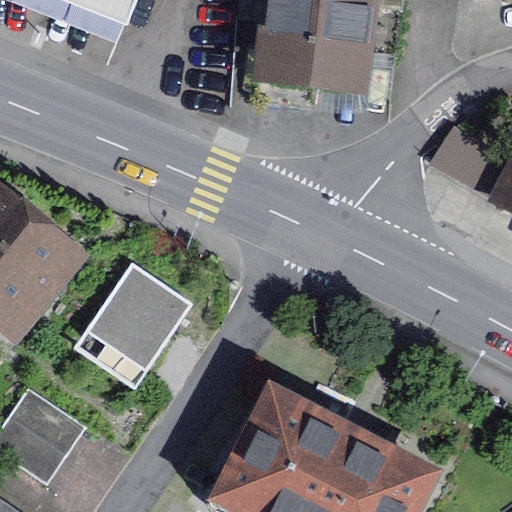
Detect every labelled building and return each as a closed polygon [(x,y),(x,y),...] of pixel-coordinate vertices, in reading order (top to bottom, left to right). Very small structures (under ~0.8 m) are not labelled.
[(136,0),(0,0),(0,5),(117,50),(136,0)] [(235,0),(234,25),(242,26),(237,98),(361,114),(375,0),(235,0)] [(511,9),(511,0),(480,0),(480,8),(511,9)] [(511,229),(511,155),(483,216),(511,229)] [(87,262),(0,191),(0,350),(9,358),(87,262)] [(190,311),(129,269),(69,357),(130,398),(190,311)] [(84,433),(26,392),(0,429),(0,461),(42,491),(84,433)] [(419,511),(431,488),(255,400),(197,511),(419,511)] [(0,511),(18,511),(0,500),(0,511)]
